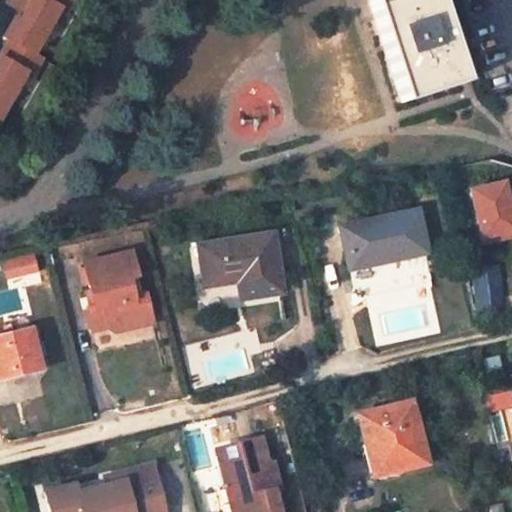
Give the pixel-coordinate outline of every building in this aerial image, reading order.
[(0,29),(0,117),(33,55),(35,56),(64,0),(0,0),(0,1),(12,7),(0,29)] [(459,87),(459,84),(452,87),(443,59),(450,57),(437,18),(430,19),(424,0),(367,0),(401,105),(459,87)] [(424,0),(430,19),(437,18),(431,0),(424,0)] [(452,87),(459,84),(450,57),(443,59),(452,87)] [(474,245),(511,237),(511,179),(462,190),(474,245)] [(349,268),(425,253),(417,214),(341,227),(349,268)] [(241,299),(280,293),(271,236),(199,246),(204,285),(238,280),(241,299)] [(7,279),(38,272),(33,249),(2,257),(7,279)] [(130,320),(148,317),(143,295),(139,295),(129,253),(82,264),(92,306),(85,308),(90,330),(108,328),(114,331),(126,328),(130,320)] [(499,295),(496,278),(485,279),(487,297),(499,295)] [(478,314),(502,312),(499,295),(487,297),(485,279),(473,281),(478,314)] [(126,328),(149,323),(148,317),(130,320),(126,328)] [(20,368),(38,364),(30,330),(0,337),(0,379),(22,375),(20,368)] [(458,374),(468,372),(465,358),(455,360),(458,374)] [(22,375),(40,370),(38,364),(20,368),(22,375)] [(385,475),(425,464),(410,404),(359,417),(369,457),(379,454),(385,475)] [(266,444),(281,440),(275,411),(258,415),(266,444)] [(220,511),(277,511),(276,508),(265,465),(259,440),(215,451),(224,486),(215,489),(220,511)] [(374,478),(385,475),(379,454),(369,457),(374,478)] [(45,492),(49,511),(164,511),(152,464),(104,477),(106,485),(76,493),(74,484),(45,492)] [(276,508),(282,507),(271,465),(265,465),(276,508)]
